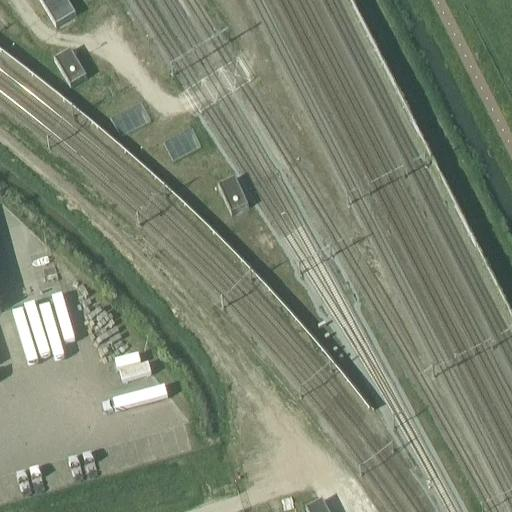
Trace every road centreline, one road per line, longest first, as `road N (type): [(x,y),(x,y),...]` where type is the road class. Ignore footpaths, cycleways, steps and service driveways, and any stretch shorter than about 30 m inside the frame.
road 1 (track): [(241,504),(266,477),(269,454),(245,397),(89,208),(0,136)]
road 2 (track): [(371,0),(511,276)]
road 3 (track): [(15,0),(40,33),(113,55),(160,102),(183,107)]
